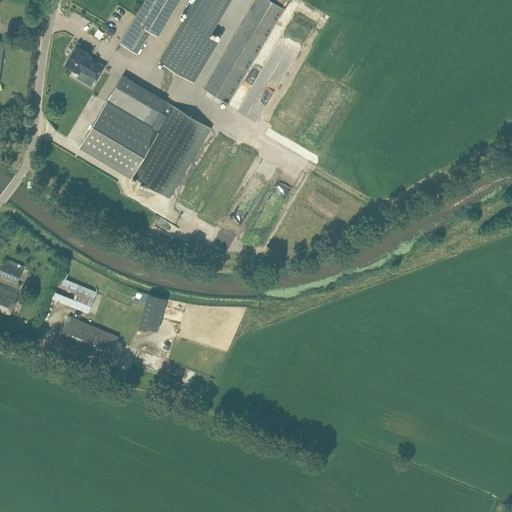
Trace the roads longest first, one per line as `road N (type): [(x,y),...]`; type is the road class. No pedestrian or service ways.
road 1 (track): [(511,136),(321,242),(262,257),(151,240),(95,215),(23,162)]
road 2 (unclassified): [(0,198),(23,162),(34,54),(51,0)]
